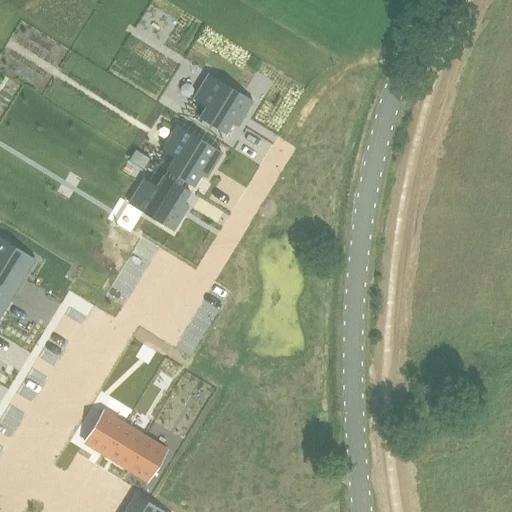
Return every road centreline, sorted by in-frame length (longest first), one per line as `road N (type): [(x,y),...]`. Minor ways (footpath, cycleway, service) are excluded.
road 1 (tertiary): [(362,511),(352,390),(361,232),(396,82),(425,0)]
road 2 (residential): [(1,455),(128,248),(193,287),(278,148)]
